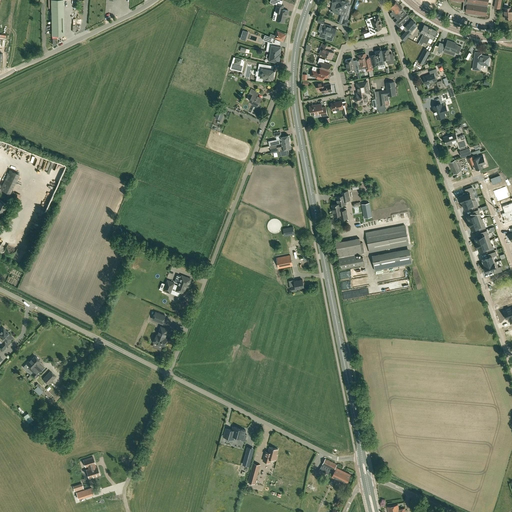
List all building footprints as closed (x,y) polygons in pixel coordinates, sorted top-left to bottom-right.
[(350,8),(346,7),(348,1),(343,0),(333,0),(333,1),(334,2),(331,10),(331,11),(333,11),(342,14),(339,23),(347,25),(348,20),(347,20),(348,15),(350,8)] [(452,0),(464,2),(463,10),(466,10),(465,13),(486,16),(488,5),(488,0),(452,0)] [(406,13),(399,5),(396,2),(390,7),(391,7),(390,8),(393,11),(391,13),(398,20),(397,21),(399,24),(398,25),(400,27),(409,18),(408,16),(409,15),(406,13)] [(284,6),(277,4),(275,12),(278,13),(277,15),(278,16),(277,20),(284,22),(285,15),(287,16),(288,11),(283,9),(284,6)] [(379,22),(381,22),(379,16),(375,17),(375,16),(370,18),(372,25),(370,26),(372,31),(375,30),(381,28),(379,22)] [(401,37),(404,40),(410,34),(409,34),(414,28),(414,27),(416,24),(412,20),(406,26),(409,29),(407,32),(406,31),(401,37)] [(326,39),(332,41),(333,36),(334,36),(336,29),(331,27),(331,26),(324,24),(323,27),(325,27),(324,32),(321,31),(319,36),(326,38),(326,39)] [(418,43),(422,45),(431,28),(424,25),(421,32),(423,33),(418,43)] [(437,31),(431,28),(422,45),(422,46),(425,39),(429,40),(430,37),(433,38),(437,31)] [(278,31),(275,37),(283,41),(285,35),(278,31)] [(273,38),(265,35),(263,40),(272,43),(273,38)] [(447,40),(445,49),(449,50),(448,53),(454,55),(455,52),(459,53),(461,47),(457,45),(458,45),(455,44),(455,43),(447,40)] [(332,47),(328,46),(322,43),(320,49),(321,49),(320,53),(318,52),(318,53),(331,58),(334,52),(330,51),(332,47)] [(270,58),(269,60),(279,62),(280,53),(281,47),(272,45),(272,47),(268,47),(268,49),(271,50),(270,55),(267,54),(266,57),(270,58)] [(421,56),(418,61),(423,64),(426,58),(430,52),(425,49),(421,56)] [(384,60),(382,50),(375,51),(376,54),(371,55),(373,66),(384,64),(384,60)] [(382,50),(384,60),(387,60),(388,64),(394,63),(393,55),(389,56),(388,50),(382,51),(382,50)] [(475,52),(473,69),(480,70),(481,64),(483,65),(483,68),(487,69),(488,65),(488,66),(489,56),(481,55),(481,53),(475,52)] [(369,71),(369,75),(370,77),(374,76),(370,59),(367,60),(365,53),(358,55),(359,60),(357,61),(359,69),(362,68),(361,65),(365,65),(366,72),(369,71)] [(319,68),(329,71),(328,71),(330,65),(324,63),(325,59),(319,57),(317,63),(321,64),(319,68)] [(243,65),(240,64),(241,59),(235,58),(233,66),(232,69),(242,71),(243,65)] [(359,72),(359,69),(357,61),(354,62),(354,61),(353,61),(352,58),(346,59),(348,70),(348,72),(349,73),(351,72),(352,71),(352,69),(355,69),(356,73),(359,72)] [(274,71),(274,70),(268,69),(269,65),(259,63),(258,71),(261,72),(260,76),(257,76),(256,80),(262,81),(263,77),(266,78),(266,79),(271,80),(271,79),(273,79),(273,76),(274,76),(275,72),(274,71)] [(310,75),(314,76),(323,80),(324,77),(327,78),(329,71),(319,68),(316,67),(317,67),(316,71),(312,70),(310,75)] [(430,74),(423,77),(425,85),(437,81),(435,76),(438,75),(436,69),(429,71),(430,74)] [(442,78),(445,86),(446,85),(446,87),(451,85),(450,82),(449,83),(446,77),(442,78)] [(359,103),(362,105),(366,104),(368,102),(367,95),(370,95),(368,80),(355,83),(357,92),(355,92),(356,96),(355,96),(354,99),(355,102),(357,103),(359,103)] [(323,82),(316,83),(317,89),(321,88),(322,93),(332,91),(330,84),(323,85),(323,82)] [(383,91),(379,91),(381,106),(385,106),(384,101),(388,100),(388,95),(396,94),(395,87),(394,88),(393,82),(394,82),(386,83),(387,91),(383,92),(383,91)] [(251,89),(248,95),(252,96),(249,101),(258,105),(261,98),(255,95),(257,92),(251,89)] [(342,103),(342,102),(342,101),(338,102),(331,104),(332,111),(343,108),(345,117),(349,116),(346,102),(342,103)] [(311,114),(314,113),(315,115),(321,113),(321,116),(327,115),(326,107),(322,108),(321,104),(309,106),(311,114)] [(441,104),(433,107),(435,111),(436,114),(437,118),(440,117),(442,117),(442,116),(445,115),(444,114),(444,112),(445,112),(446,111),(445,107),(443,107),(442,108),(441,106),(441,104)] [(221,120),(224,110),(219,108),(215,118),(221,120)] [(281,139),(282,143),(290,142),(289,135),(281,137),(280,132),(274,133),(275,137),(276,137),(277,140),(281,139)] [(455,133),(444,137),(446,145),(454,143),(455,146),(459,145),(460,148),(467,145),(465,138),(461,140),(460,137),(457,138),(455,133)] [(291,148),(290,142),(282,143),(282,147),(271,149),(272,153),(277,152),(277,153),(281,152),(281,155),(288,154),(287,149),(291,148)] [(469,148),(464,149),(459,151),(460,154),(461,157),(471,153),(469,148)] [(486,163),(485,160),(483,155),(480,157),(475,158),(474,155),(467,158),(470,165),(474,163),(476,170),(483,167),(483,164),(486,163)] [(461,166),(455,167),(459,178),(469,175),(467,169),(466,167),(469,166),(467,160),(464,161),(465,164),(461,166)] [(14,209),(17,204),(21,195),(15,192),(15,193),(12,191),(10,194),(9,194),(19,173),(10,169),(1,189),(0,190),(0,195),(11,201),(9,206),(14,209)] [(498,177),(499,183),(500,183),(501,190),(511,189),(511,181),(507,181),(507,178),(502,179),(501,177),(498,177)] [(461,202),(475,197),(473,192),(474,191),(472,186),(465,189),(466,192),(463,193),(463,195),(459,196),(461,202)] [(345,201),(350,200),(348,191),(344,192),(341,192),(341,196),(336,197),(338,204),(332,205),(338,204),(338,206),(340,205),(346,204),(345,201)] [(475,197),(461,202),(462,205),(463,207),(463,208),(467,206),(468,208),(471,206),(472,209),(478,206),(475,197)] [(505,223),(511,220),(511,202),(502,206),(504,212),(501,213),(503,217),(503,216),(504,219),(505,223)] [(364,214),(371,212),(369,203),(362,204),(364,214)] [(332,205),(334,216),(340,215),(341,220),(348,218),(347,215),(346,210),(341,211),(340,205),(338,206),(338,204),(332,205)] [(471,216),(467,217),(469,223),(481,219),(478,209),(473,211),(474,214),(470,215),(471,216)] [(481,219),(469,223),(471,229),(475,228),(475,229),(479,228),(479,230),(486,228),(482,218),(481,219)] [(369,252),(409,244),(405,225),(366,233),(369,252)] [(284,236),(294,234),(293,227),(283,229),(284,236)] [(476,244),(490,240),(487,230),(480,233),(481,235),(478,236),(478,237),(474,239),(476,244)] [(356,259),(355,255),(362,253),(365,253),(363,243),(360,243),(359,238),(340,242),(339,238),(335,239),(338,258),(339,258),(341,269),(364,265),(363,257),(356,259)] [(492,245),(490,240),(476,244),(478,250),(482,249),(483,250),(486,249),(487,251),(494,249),(493,245),(492,245)] [(375,271),(399,266),(412,263),(410,251),(373,258),(375,271)] [(495,262),(495,261),(493,256),(497,255),(495,251),(488,254),(489,256),(485,257),(486,258),(482,260),(484,266),(495,262)] [(290,255),(276,258),(278,268),(292,266),(290,255)] [(495,262),(484,266),(486,272),(490,270),(490,271),(494,270),(495,273),(502,271),(500,266),(498,267),(496,261),(495,261),(495,262)] [(362,269),(342,273),(343,279),(363,276),(362,269)] [(189,283),(191,279),(182,275),(178,285),(174,284),(174,283),(167,280),(164,290),(170,293),(172,288),(176,289),(176,290),(180,292),(180,293),(182,293),(183,293),(186,286),(188,286),(189,285),(189,284),(189,283)] [(291,287),(292,291),(296,290),(296,289),(304,287),(302,280),(294,281),(295,286),(291,287)] [(162,323),(165,315),(155,312),(153,319),(162,323)] [(167,343),(167,341),(167,340),(167,339),(165,338),(168,329),(161,327),(157,335),(156,335),(153,342),(164,346),(166,343),(167,343)] [(1,331),(0,331),(0,336),(1,338),(1,339),(1,341),(3,342),(0,345),(0,348),(2,350),(8,344),(8,343),(7,343),(12,337),(6,331),(6,330),(4,329),(2,329),(1,330),(1,331)] [(38,367),(37,369),(35,367),(40,361),(35,356),(32,359),(31,358),(26,363),(27,364),(27,363),(31,366),(29,368),(33,372),(31,375),(35,378),(42,371),(38,367)] [(50,371),(44,378),(43,379),(48,384),(55,376),(50,371)] [(44,390),(39,384),(36,387),(34,390),(39,395),(44,390)] [(53,402),(60,393),(51,386),(44,394),(53,402)] [(233,439),(234,438),(238,439),(238,437),(242,438),(241,440),(245,441),(247,435),(244,434),(245,430),(233,426),(232,430),(226,428),(224,436),(233,439)] [(249,466),(252,453),(253,448),(248,447),(243,464),(249,466)] [(265,451),(265,452),(263,460),(270,462),(271,459),(276,460),(277,455),(276,455),(278,449),(270,447),(268,452),(265,451)] [(93,457),(83,460),(85,466),(88,466),(89,469),(86,470),(87,473),(88,473),(89,477),(89,478),(99,474),(97,466),(95,467),(94,464),(95,463),(93,457)] [(331,468),(334,470),(337,465),(325,459),(320,469),(328,474),(331,468)] [(255,483),(260,465),(253,463),(248,482),(255,483)] [(350,475),(341,471),(336,468),(332,476),(346,483),(350,475)] [(78,499),(88,495),(93,494),(92,491),(91,488),(76,493),(78,499)] [(104,511),(117,511),(120,511),(114,493),(101,497),(100,496),(87,500),(89,506),(75,510),(75,511),(92,511),(90,503),(95,501),(95,500),(97,500),(99,507),(103,506),(104,511)]
